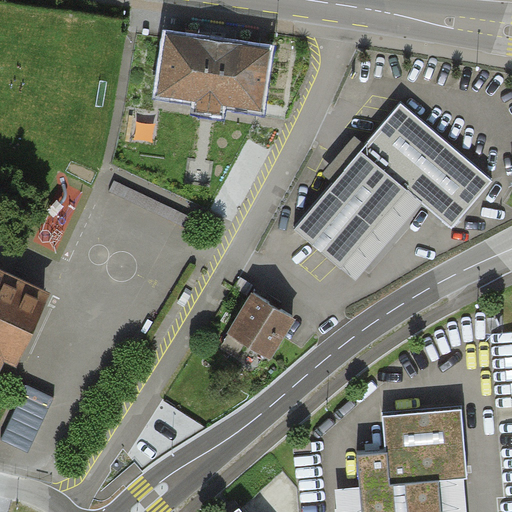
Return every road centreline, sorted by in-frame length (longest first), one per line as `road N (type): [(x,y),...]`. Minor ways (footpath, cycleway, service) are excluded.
road 1 (secondary): [(511,249),(389,313),(138,511)]
road 2 (primary): [(382,13),(454,37),(511,45)]
road 3 (primary): [(511,17),(382,13)]
